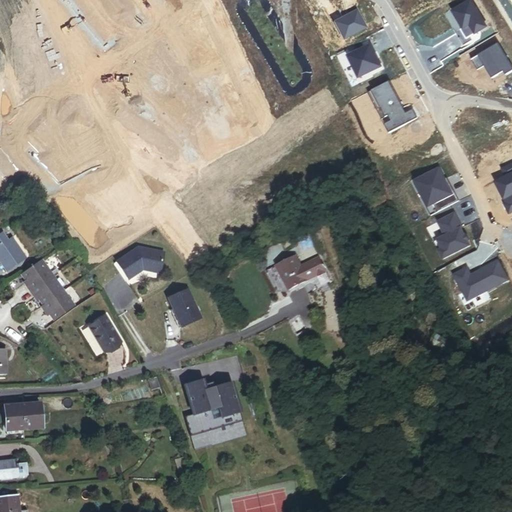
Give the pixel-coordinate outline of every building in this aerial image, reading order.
[(492,31),(476,5),(459,15),(467,29),(462,32),(469,44),(492,31)] [(353,60),(364,82),(386,71),(381,62),(379,57),(380,56),(376,48),(353,60)] [(395,137),(424,122),(419,113),(409,118),(407,113),(410,112),(395,85),(377,94),(391,121),(394,120),(397,125),(391,128),(395,137)] [(388,123),(391,121),(377,94),(374,96),(388,123)] [(511,182),(511,186),(503,191),(511,207),(509,208),(511,213),(511,169),(507,172),(511,181),(511,182)] [(458,198),(454,189),(445,172),(419,186),(437,220),(465,205),(460,196),(458,198)] [(511,182),(511,181),(501,186),(503,191),(511,186),(511,182)] [(447,264),(475,249),(470,239),(471,239),(467,232),(466,232),(463,225),(464,224),(460,217),(442,227),(449,241),(438,247),(447,264)] [(0,257),(14,275),(34,259),(19,239),(14,242),(9,235),(0,241),(0,257)] [(164,270),(167,249),(140,245),(119,261),(132,278),(146,268),(164,270)] [(290,261),(300,289),(340,274),(335,259),(333,260),(323,264),(317,266),(311,253),(290,261)] [(323,264),(333,260),(332,256),(321,260),(323,264)] [(132,278),(119,261),(117,263),(133,284),(135,283),(132,278)] [(61,321),(82,306),(51,262),(30,277),(34,283),(32,284),(42,299),(45,297),(50,305),(48,307),(54,314),(56,313),(61,321)] [(511,283),(511,281),(503,265),(476,279),(472,272),(459,279),(473,305),(511,283)] [(206,314),(193,288),(174,298),(178,306),(187,324),(206,314)] [(187,324),(178,306),(175,307),(185,325),(187,324)] [(315,315),(306,320),(313,331),(322,326),(315,315)] [(121,343),(105,317),(88,327),(104,353),(121,343)] [(454,344),(458,338),(448,331),(444,337),(454,344)] [(452,355),(457,346),(454,344),(444,337),(438,345),(452,355)] [(452,355),(459,359),(464,351),(457,346),(452,355)] [(154,399),(163,396),(157,377),(148,380),(154,399)] [(244,421),(233,381),(215,387),(214,381),(205,384),(204,379),(186,384),(194,414),(186,416),(191,436),(244,421)] [(34,425),(34,422),(44,421),(43,413),(46,412),(45,404),(42,404),(42,403),(24,405),(25,426),(34,425)] [(26,429),(25,426),(24,405),(6,406),(8,431),(26,429)] [(182,459),(175,461),(178,471),(185,469),(182,459)] [(17,475),(27,474),(26,462),(16,463),(15,460),(0,461),(0,477),(17,476),(17,475)] [(0,511),(19,511),(18,494),(0,495),(0,511)]
